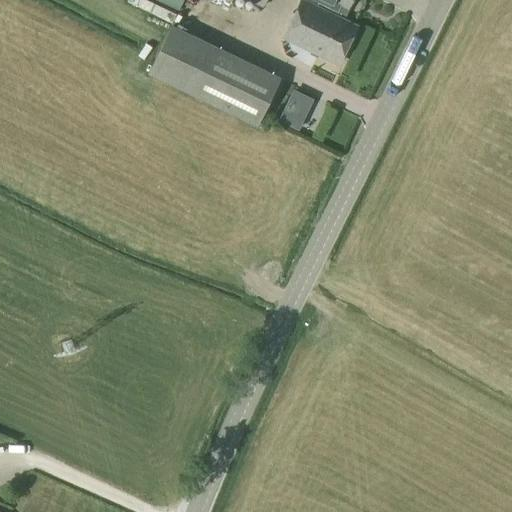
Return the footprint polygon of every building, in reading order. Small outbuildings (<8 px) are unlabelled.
[(136,0),(128,0),(126,6),(170,28),(175,19),(136,0)] [(146,0),(177,14),(183,0),(146,0)] [(224,0),(230,2),(230,0),(243,0),(260,8),(264,0),(224,0)] [(303,0),(302,3),(343,22),(353,0),(303,0)] [(301,2),(283,41),(338,67),(356,28),(343,22),(302,3),(301,2)] [(169,29),(146,77),(256,129),(279,82),(169,29)] [(303,71),(325,80),(328,73),(306,63),(303,71)]
